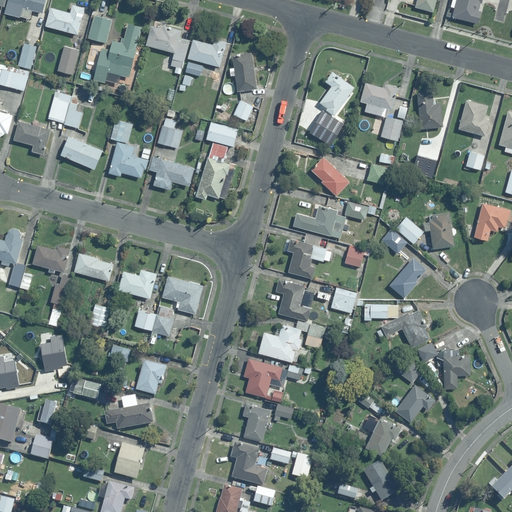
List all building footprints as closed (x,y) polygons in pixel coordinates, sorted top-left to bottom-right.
[(23,7),(43,12),(45,0),(8,0),(6,13),(21,17),(23,7)] [(417,0),(415,6),(434,12),(437,0),(417,0)] [(457,0),(452,20),(478,27),(482,15),(479,15),(481,6),(483,6),(484,0),(457,0)] [(52,7),(47,26),(78,34),(85,6),(73,3),(71,12),(52,7)] [(112,20),(94,15),(89,37),(106,41),(112,20)] [(110,50),(103,48),(94,79),(106,83),(107,79),(118,82),(120,74),(128,76),(142,27),(128,23),(123,43),(113,40),(110,50)] [(153,23),(147,45),(175,52),(171,64),(177,66),(175,72),(181,74),(190,40),(182,38),(183,31),(153,23)] [(194,39),(189,58),(221,66),(227,42),(215,39),(214,44),(194,39)] [(39,46),(24,43),(19,64),(33,68),(39,46)] [(81,50),(65,46),(59,69),(74,73),(81,50)] [(252,53),(233,55),(234,67),(230,68),(231,76),(236,76),(237,90),(255,88),(252,53)] [(189,61),(186,71),(203,75),(206,65),(189,61)] [(0,63),(0,64),(0,83),(25,90),(30,70),(0,63)] [(322,98),(319,102),(327,108),(326,109),(334,115),(354,86),(332,70),(325,81),(332,85),(323,98),(322,98)] [(193,75),(186,74),(184,83),(192,84),(193,75)] [(87,85),(76,83),(74,92),(85,94),(87,85)] [(368,103),(365,111),(385,116),(387,108),(390,109),(396,86),(387,84),(386,88),(366,83),(361,101),(368,103)] [(57,90),(49,118),(80,128),(85,113),(78,110),(80,104),(71,101),(73,95),(57,90)] [(432,93),(418,94),(420,128),(443,126),(442,103),(433,103),(432,93)] [(242,99),(234,114),(247,120),(255,105),(242,99)] [(467,100),(459,129),(485,136),(489,120),(484,119),(487,105),(467,100)] [(0,136),(6,133),(9,134),(13,115),(0,111),(0,136)] [(511,112),(507,111),(500,143),(507,145),(505,152),(511,153),(511,112)] [(166,116),(163,125),(159,142),(179,147),(184,130),(177,129),(180,120),(166,116)] [(403,120),(387,116),(381,136),(398,140),(403,120)] [(327,117),(320,126),(333,136),(340,127),(327,117)] [(135,123),(116,118),(111,138),(130,143),(135,123)] [(50,129),(19,121),(14,139),(33,144),(32,151),(44,154),(50,129)] [(234,145),(239,129),(211,121),(206,138),(234,145)] [(204,140),(205,130),(198,129),(196,138),(204,140)] [(70,134),(61,154),(95,169),(104,149),(70,134)] [(137,146),(117,141),(110,172),(121,175),(122,171),(143,177),(145,167),(147,168),(149,158),(135,155),(137,146)] [(228,147),(214,142),(210,155),(225,160),(228,147)] [(486,154),(470,150),(466,164),(482,168),(486,154)] [(381,153),(379,161),(390,163),(392,154),(381,153)] [(323,180),(322,181),(337,195),(350,181),(323,156),(311,169),(323,180)] [(151,170),(157,171),(154,184),(171,189),(173,181),(190,185),(195,167),(154,157),(151,170)] [(229,164),(208,157),(197,196),(206,199),(208,194),(219,197),(229,164)] [(390,166),(372,162),(368,179),(386,183),(390,166)] [(348,201),(345,214),(366,219),(369,206),(348,201)] [(293,225),(331,235),(340,237),(346,217),(337,214),(338,210),(325,207),(324,210),(319,208),(316,218),(297,213),(293,225)] [(453,246),(449,212),(429,214),(432,247),(453,246)] [(424,231),(407,216),(396,228),(414,244),(424,231)] [(0,258),(3,260),(2,263),(10,265),(11,260),(17,262),(23,237),(21,236),(23,230),(9,227),(6,239),(0,237),(0,258)] [(391,228),(382,240),(399,253),(408,241),(391,228)] [(307,233),(304,242),(291,238),(287,250),(293,252),(288,270),(313,278),(316,267),(310,265),(312,258),(324,261),(324,259),(329,260),(332,251),(319,247),(322,237),(307,233)] [(38,244),(34,263),(49,267),(48,270),(57,272),(57,269),(64,271),(70,249),(60,246),(59,249),(38,244)] [(350,244),(345,262),(361,267),(366,248),(350,244)] [(81,252),(75,271),(110,280),(115,264),(99,259),(99,257),(81,252)] [(414,255),(389,284),(404,297),(429,268),(414,255)] [(27,266),(16,263),(10,283),(13,284),(11,292),(18,294),(20,286),(30,289),(33,277),(24,275),(27,266)] [(124,270),(119,289),(152,298),(159,272),(142,268),(140,275),(124,270)] [(321,272),(319,279),(328,282),(330,275),(321,272)] [(60,284),(56,283),(52,301),(63,304),(70,274),(63,273),(60,284)] [(202,283),(168,275),(163,298),(178,301),(176,308),(195,313),(202,283)] [(302,296),(314,299),(316,291),(279,280),(276,291),(284,294),(279,312),(308,320),(312,307),(300,304),(302,296)] [(337,287),(332,307),(353,312),(358,293),(337,287)] [(112,307),(95,303),(90,323),(107,328),(112,307)] [(400,304),(365,303),(365,319),(373,319),(373,317),(399,317),(400,304)] [(162,305),(154,330),(170,335),(174,323),(188,328),(192,314),(162,305)] [(62,310),(53,308),(49,323),(58,326),(62,310)] [(153,330),(158,313),(141,308),(136,325),(153,330)] [(388,336),(402,328),(412,346),(430,336),(416,310),(384,328),(388,336)] [(299,320),(297,327),(307,330),(309,323),(299,320)] [(326,326),(311,323),(307,344),(322,347),(326,326)] [(264,331),(259,352),(293,362),(297,348),(300,349),(303,337),(300,336),(301,330),(282,325),(279,335),(264,331)] [(432,341),(418,349),(424,361),(438,353),(432,341)] [(114,343),(111,356),(130,360),(133,348),(114,343)] [(457,348),(443,348),(445,388),(457,388),(457,374),(469,374),(469,356),(457,356),(457,348)] [(0,354),(0,377),(1,378),(0,379),(0,382),(11,386),(19,361),(0,354)] [(409,355),(398,370),(413,382),(424,367),(409,355)] [(287,368),(249,358),(244,376),(249,377),(246,391),(267,397),(270,384),(282,387),(287,368)] [(166,365),(144,360),(137,390),(156,395),(160,378),(163,379),(166,365)] [(305,367),(290,364),(287,375),(302,379),(305,367)] [(87,380),(82,395),(98,399),(102,384),(87,380)] [(416,383),(395,409),(411,422),(425,405),(429,408),(436,398),(416,383)] [(360,384),(352,394),(369,407),(371,405),(380,413),(386,405),(360,384)] [(123,397),(124,407),(138,406),(137,395),(123,397)] [(46,399),(40,421),(51,424),(53,417),(55,418),(57,410),(54,409),(56,401),(46,399)] [(21,408),(0,403),(0,439),(12,442),(21,408)] [(249,416),(244,436),(262,441),(271,409),(246,403),(243,414),(249,416)] [(294,407),(278,404),(275,419),(279,420),(280,416),(292,418),(294,407)] [(118,428),(150,424),(152,423),(152,420),(150,406),(106,412),(107,424),(117,423),(118,428)] [(402,427),(381,418),(367,446),(384,455),(393,436),(397,438),(402,427)] [(83,424),(81,437),(96,439),(98,426),(83,424)] [(41,425),(39,434),(37,434),(31,454),(49,459),(54,438),(50,437),(52,427),(41,425)] [(261,448),(236,441),(232,456),(238,457),(233,476),(264,484),(268,469),(256,465),(261,448)] [(145,448),(123,443),(115,472),(137,478),(145,448)] [(292,452),(274,447),(272,459),(289,464),(292,452)] [(313,456),(299,452),(294,474),(308,478),(313,456)] [(77,454),(67,453),(66,459),(76,461),(77,454)] [(382,458),(364,468),(374,486),(371,488),(374,492),(377,490),(383,500),(401,489),(382,458)] [(511,459),(511,460),(511,466),(498,480),(495,477),(488,484),(491,487),(503,499),(511,489),(511,459)] [(88,466),(85,477),(102,481),(104,470),(88,466)] [(135,487),(110,481),(101,511),(122,511),(126,498),(131,500),(135,487)] [(359,488),(342,483),(339,493),(356,498),(359,488)] [(236,511),(243,490),(225,484),(217,511),(236,511)] [(257,486),(254,501),(275,506),(278,491),(257,486)] [(12,511),(15,499),(2,496),(0,505),(0,510),(7,511),(12,511)]
